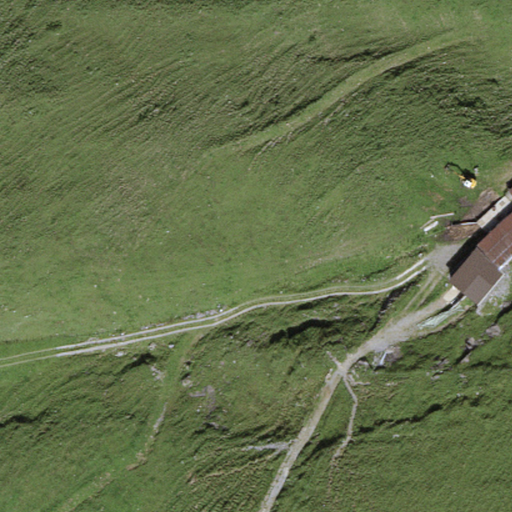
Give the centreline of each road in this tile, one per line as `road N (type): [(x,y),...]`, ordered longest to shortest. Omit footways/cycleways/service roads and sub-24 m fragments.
road 1 (track): [(0,364),(210,323),(268,302),(386,289),(435,260)]
road 2 (track): [(263,511),(329,390),(414,304),(435,260),(434,238),(511,175)]
road 3 (track): [(210,323),(188,341),(139,457),(128,464)]
